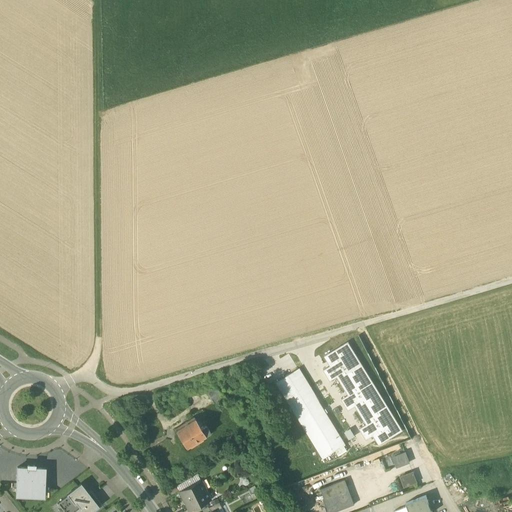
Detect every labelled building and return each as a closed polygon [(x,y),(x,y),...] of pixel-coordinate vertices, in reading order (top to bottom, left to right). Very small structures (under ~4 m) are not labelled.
[(402,431),(348,342),(324,357),(330,366),(323,371),(330,381),(337,377),(348,395),(341,400),(348,411),(355,406),(366,425),(359,429),(366,440),(373,436),(379,445),(402,431)] [(275,382),(322,459),(335,451),(344,446),(345,445),(298,368),(275,382)] [(206,392),(210,398),(218,392),(215,388),(196,390),(196,394),(206,392)] [(222,397),(218,392),(210,398),(213,403),(222,397)] [(186,447),(186,448),(205,437),(205,436),(210,433),(205,425),(200,428),(193,417),(174,429),(181,440),(180,441),(185,448),(186,447)] [(354,436),(350,430),(345,433),(349,439),(354,436)] [(347,451),(344,446),(335,451),(338,456),(347,451)] [(406,452),(392,457),(396,468),(410,463),(406,452)] [(17,468),(16,494),(44,495),(45,469),(35,468),(35,467),(27,466),(27,468),(17,468)] [(176,486),(179,491),(200,480),(197,473),(176,486)] [(401,477),(404,486),(416,482),(412,473),(401,477)] [(184,501),(205,490),(200,480),(179,491),(184,501)] [(334,511),(354,505),(344,480),(320,489),(328,511),(334,511)] [(66,494),(67,496),(78,487),(84,495),(88,492),(80,483),(66,494)] [(84,495),(78,487),(67,496),(74,504),(76,503),(78,507),(71,511),(88,511),(90,511),(91,511),(99,506),(88,492),(84,495)] [(88,492),(99,506),(102,504),(90,490),(88,492)] [(205,490),(184,501),(189,511),(210,500),(205,490)] [(511,492),(500,493),(500,507),(511,507),(511,492)] [(405,503),(407,506),(408,511),(431,511),(426,495),(405,503)] [(71,511),(78,507),(76,503),(74,504),(67,496),(57,504),(63,511),(71,511)] [(208,508),(209,511),(212,511),(216,510),(221,508),(219,502),(208,508)]
